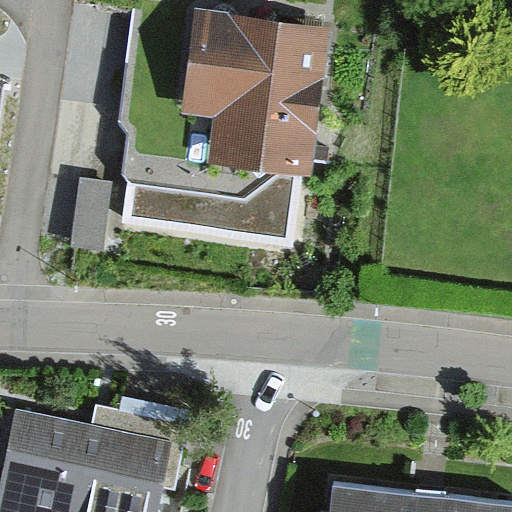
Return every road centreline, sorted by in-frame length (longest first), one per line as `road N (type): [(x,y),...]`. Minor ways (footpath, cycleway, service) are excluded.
road 1 (residential): [(277,338),(0,324)]
road 2 (residential): [(511,362),(277,338)]
road 3 (residential): [(277,338),(241,511)]
